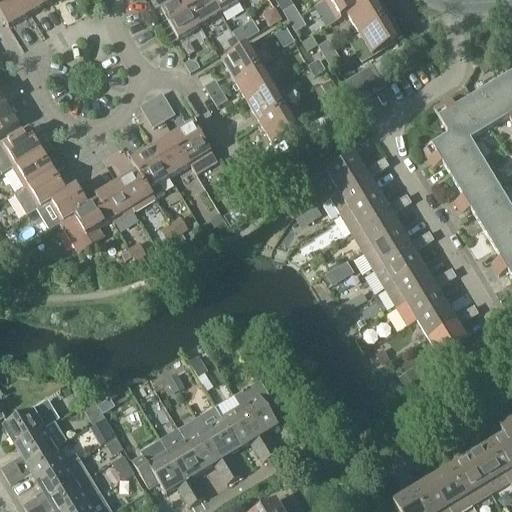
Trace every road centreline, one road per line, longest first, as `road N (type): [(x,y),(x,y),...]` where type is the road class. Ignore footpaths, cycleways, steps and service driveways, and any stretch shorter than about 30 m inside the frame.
road 1 (residential): [(499,330),(378,128),(452,74),(461,1)]
road 2 (residential): [(256,186),(206,105),(181,87),(146,79),(120,28),(120,0)]
